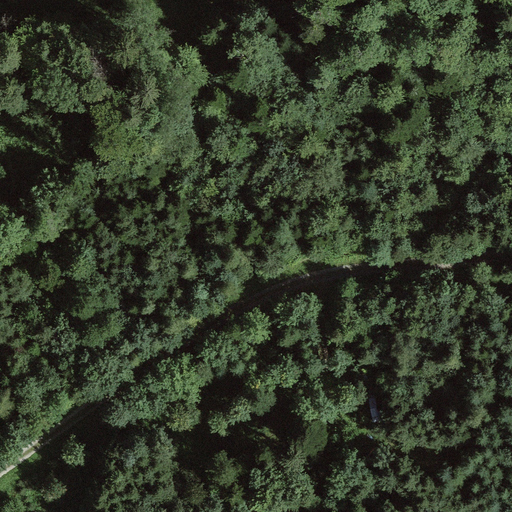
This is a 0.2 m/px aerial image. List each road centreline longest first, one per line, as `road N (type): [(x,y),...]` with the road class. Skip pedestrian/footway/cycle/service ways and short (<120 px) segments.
road 1 (track): [(511,255),(355,272),(257,300),(0,470)]
road 2 (track): [(327,278),(329,394),(346,438),(402,494)]
